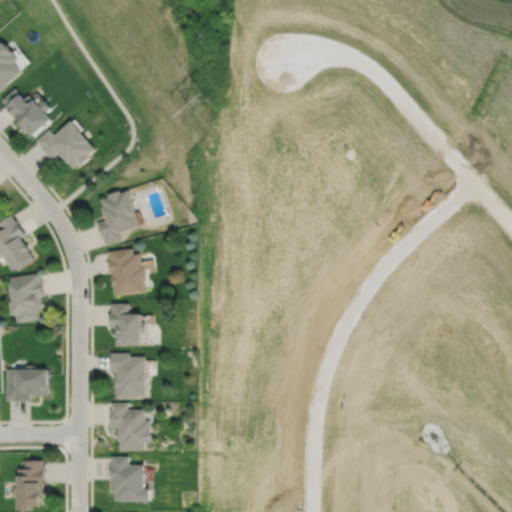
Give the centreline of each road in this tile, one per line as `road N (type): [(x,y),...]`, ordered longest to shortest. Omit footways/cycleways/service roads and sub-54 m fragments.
road 1 (residential): [(466,181),(369,268),(344,304),(314,395),(311,511)]
road 2 (residential): [(268,57),(332,50),(367,67),(466,181)]
road 3 (residential): [(74,257),(77,511)]
road 4 (residential): [(0,149),(53,211),(74,257)]
